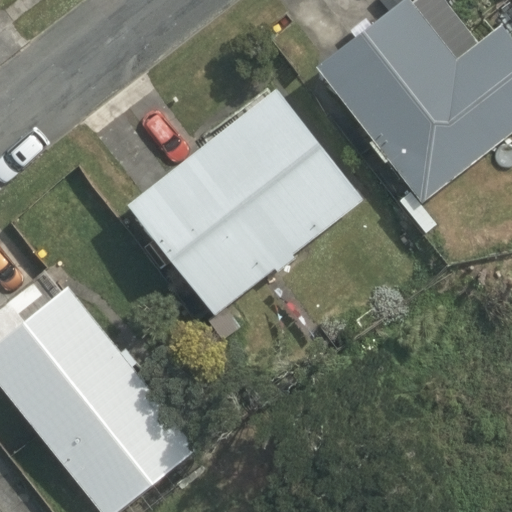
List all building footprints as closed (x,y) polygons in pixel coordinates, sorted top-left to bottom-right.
[(402,0),(322,60),(377,135),(373,138),(390,160),(393,157),(427,200),(511,132),(511,27),(506,20),(480,41),(449,0),(402,0)] [(367,196),(282,83),(133,198),(219,311),(279,265),(282,269),(301,254),(298,251),(367,196)] [(429,209),(412,190),(400,200),(417,219),(429,209)] [(0,373),(106,511),(117,511),(202,445),(74,279),(55,293),(44,279),(0,314),(0,373)] [(244,323),(232,308),(215,322),(227,337),(244,323)]
